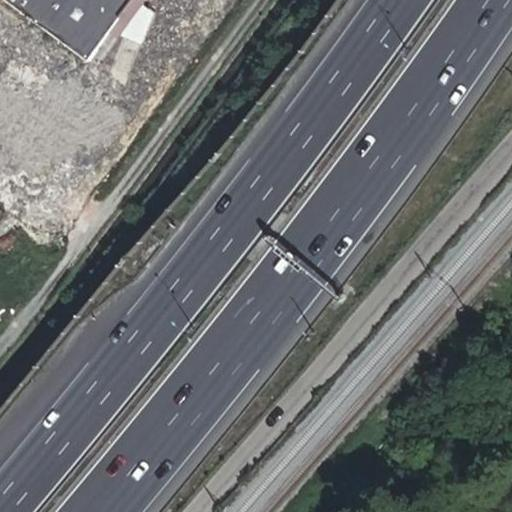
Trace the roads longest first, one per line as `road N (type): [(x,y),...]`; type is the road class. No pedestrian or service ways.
road 1 (motorway): [(400,0),(211,251),(0,509)]
road 2 (motorway): [(103,511),(276,305),(497,0)]
road 3 (residential): [(199,511),(511,148)]
road 4 (residential): [(262,0),(0,341)]
